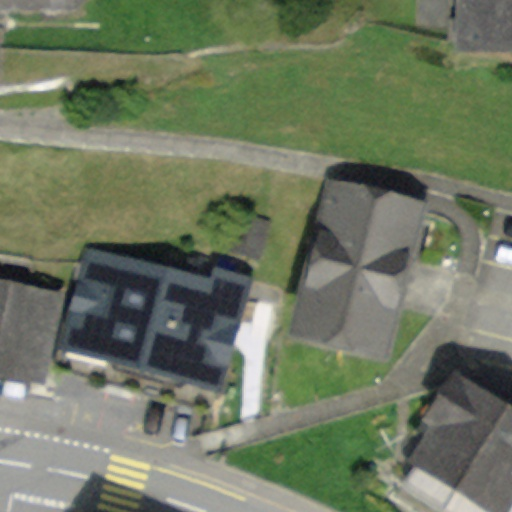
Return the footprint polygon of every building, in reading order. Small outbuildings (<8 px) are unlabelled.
[(0,0),(0,23),(0,28),(66,25),(88,13),(87,0),(0,0)] [(511,0),(469,0),(469,44),(511,44),(511,0)] [(402,281),(418,209),(333,190),(317,262),(402,281)] [(134,375),(205,394),(233,291),(94,255),(67,358),(134,375)] [(386,353),(402,281),(317,262),(300,335),(386,353)] [(0,374),(37,382),(54,297),(0,285),(0,374)] [(409,470),(475,511),(494,511),(511,483),(511,420),(460,388),(409,470)]
